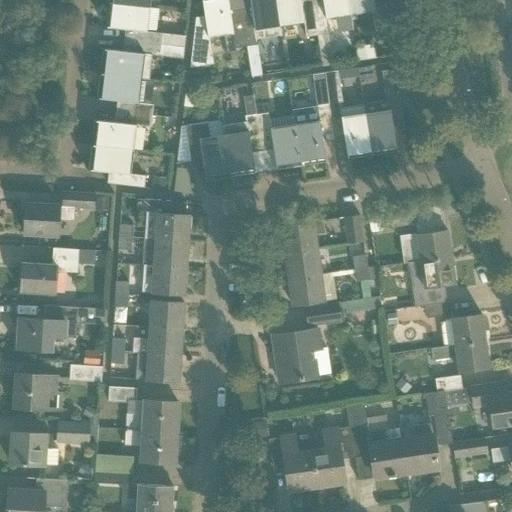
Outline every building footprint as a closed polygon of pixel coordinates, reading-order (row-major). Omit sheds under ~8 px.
[(195,22),(190,68),(213,65),(209,38),(222,36),(225,54),(235,52),(234,48),(246,46),(241,15),(239,6),(228,7),(227,0),(204,0),(201,0),(205,21),(195,22)] [(248,0),(251,13),(241,15),(246,46),(257,45),(256,40),(280,35),(278,26),(280,26),(275,0),(248,0)] [(299,0),(275,0),(280,26),(303,22),(306,36),(316,35),(311,4),(301,6),(299,0)] [(310,0),(311,4),(316,35),(327,33),(325,18),(350,14),(348,0),(310,0)] [(348,0),(350,14),(371,11),(374,27),(388,25),(383,0),(348,0)] [(150,7),(112,2),(109,28),(129,30),(128,42),(160,46),(162,34),(147,32),(150,7)] [(171,40),(171,47),(183,48),(184,42),(171,40)] [(106,49),(103,74),(142,79),(145,54),(159,56),(160,46),(128,42),(127,52),(106,49)] [(359,43),(341,43),(341,58),(359,58),(359,43)] [(361,46),(363,60),(374,58),(372,45),(361,46)] [(183,48),(171,47),(170,55),(182,56),(183,48)] [(263,62),(247,65),(249,79),(265,76),(263,62)] [(372,65),(357,68),(359,80),(374,78),(372,65)] [(371,151),(364,104),(339,107),(338,103),(342,103),(337,71),(312,75),(313,81),(324,79),(326,93),(324,93),(326,104),(327,104),(332,136),(343,134),(346,155),(371,151)] [(142,79),(103,74),(101,99),(121,102),(120,112),(152,116),(154,105),(139,104),(142,79)] [(389,100),(364,104),(371,151),(396,147),(393,126),(404,125),(399,93),(388,95),(389,100)] [(244,96),(248,116),(252,115),(255,115),(257,115),(254,95),(244,96)] [(294,114),(295,124),(300,161),(325,157),(321,137),(332,136),(327,104),(326,104),(316,105),(317,110),(294,114)] [(98,121),(95,146),(134,151),(137,126),(151,127),(152,116),(120,112),(119,123),(98,121)] [(300,161),(295,124),(270,128),(268,113),(257,115),(262,146),(271,145),(274,165),(300,161)] [(252,115),(248,116),(246,116),(247,122),(222,126),(229,172),(252,169),(249,148),(262,146),(257,115),(255,115),(252,115)] [(207,125),(206,123),(179,127),(177,164),(202,160),(204,176),(229,172),(222,126),(221,126),(221,123),(207,125)] [(134,151),(95,146),(92,170),(113,173),(111,184),(143,187),(145,176),(132,174),(134,151)] [(165,178),(152,177),(151,186),(164,188),(165,178)] [(23,234),(43,235),(57,236),(58,220),(73,221),(74,207),(92,208),(93,194),(63,193),(62,207),(59,206),(59,205),(25,203),(23,234)] [(111,198),(95,197),(95,211),(110,211),(111,198)] [(136,212),(147,212),(156,213),(185,215),(186,203),(137,199),(136,212)] [(413,210),(388,214),(390,227),(415,223),(413,210)] [(145,214),(144,239),(155,240),(187,242),(189,215),(185,215),(156,213),(147,212),(145,214)] [(359,215),(343,218),(346,237),(347,244),(363,242),(359,215)] [(280,227),(284,253),(316,249),(314,235),(324,234),(322,221),(280,227)] [(119,225),(119,238),(132,238),(133,226),(119,225)] [(416,235),(411,236),(405,239),(404,244),(406,263),(419,261),(419,262),(450,257),(447,230),(416,235)] [(131,251),(132,238),(119,238),(118,250),(131,251)] [(393,238),(390,256),(401,258),(404,240),(393,238)] [(155,240),(154,266),(185,268),(187,242),(155,240)] [(20,291),(40,293),(56,294),(57,272),(77,274),(78,265),(93,266),(94,251),(53,248),(52,265),(22,263),(20,291)] [(316,249),(284,253),(288,280),(320,276),(316,249)] [(365,256),(351,258),(353,271),(367,269),(365,256)] [(450,257),(419,262),(409,263),(411,277),(421,276),(423,288),(454,283),(450,257)] [(116,263),(113,278),(124,280),(127,264),(116,263)] [(185,268),(154,266),(143,265),(141,292),(184,295),(185,268)] [(367,269),(353,271),(354,282),(368,280),(367,269)] [(320,276),(288,280),(292,306),(324,301),(320,276)] [(116,282),(115,294),(122,294),(128,295),(129,282),(116,282)] [(127,307),(128,295),(122,294),(115,294),(115,307),(127,307)] [(380,307),(378,297),(362,299),(363,310),(380,307)] [(151,300),(149,328),(181,330),(183,303),(151,300)] [(340,322),(337,302),(302,307),(306,327),(340,322)] [(451,314),(449,302),(424,305),(426,318),(451,314)] [(16,348),(36,350),(52,350),(53,336),(76,338),(77,323),(104,325),(104,309),(43,305),(42,320),(18,318),(16,348)] [(395,314),(386,315),(387,325),(397,324),(395,314)] [(440,326),(443,347),(485,341),(481,314),(450,319),(451,320),(443,321),(440,326)] [(377,319),(370,320),(372,334),(379,333),(377,319)] [(132,353),(137,353),(180,356),(181,330),(149,328),(148,340),(133,339),(132,353)] [(318,328),(291,332),(272,335),(274,351),(278,350),(279,359),(275,359),(279,383),(298,380),(317,377),(315,359),(313,359),(312,352),(322,351),(318,328)] [(113,338),(112,351),(124,352),(125,339),(113,338)] [(443,347),(429,349),(430,361),(456,358),(458,372),(488,367),(485,341),(443,347)] [(83,351),(82,365),(98,366),(99,352),(83,351)] [(124,352),(112,351),(111,363),(123,364),(124,352)] [(180,356),(137,353),(135,379),(178,382),(180,356)] [(103,366),(98,366),(82,365),(71,364),(70,380),(102,382),(103,366)] [(13,407),(33,408),(60,410),(61,394),(57,394),(58,376),(15,373),(13,407)] [(436,392),(444,391),(462,388),(460,375),(434,379),(436,392)] [(410,386),(400,378),(393,387),(403,394),(410,386)] [(504,383),(470,388),(473,406),(488,404),(491,428),(511,424),(511,392),(506,393),(504,383)] [(108,387),(107,402),(126,403),(135,403),(135,400),(136,388),(108,387)] [(444,391),(436,392),(425,394),(428,417),(433,416),(437,446),(451,444),(444,391)] [(125,430),(176,433),(177,402),(143,401),(143,415),(126,414),(125,430)] [(407,474),(401,437),(399,428),(387,430),(368,433),(366,420),(363,404),(344,407),(348,427),(354,458),(370,455),(374,479),(387,477),(387,478),(394,477),(394,476),(407,474)] [(385,417),(366,420),(368,433),(387,430),(385,417)] [(57,442),(87,444),(95,444),(98,424),(88,423),(88,425),(59,423),(57,442)] [(252,439),(268,436),(265,423),(250,425),(252,439)] [(413,426),(414,434),(401,437),(407,474),(437,468),(430,424),(413,426)] [(340,460),(354,458),(348,427),(337,429),(337,427),(320,430),(323,447),(310,449),(316,487),(333,485),(332,481),(343,479),(340,460)] [(174,462),(176,433),(125,430),(124,446),(141,447),(140,460),(174,462)] [(21,465),(25,465),(25,464),(57,466),(58,450),(51,450),(52,435),(11,433),(9,463),(21,464),(21,465)] [(316,487),(310,449),(296,451),(294,434),(278,436),(278,438),(268,440),(273,470),(273,466),(284,464),(288,488),(299,486),(299,490),(316,487)] [(485,454),(483,439),(451,443),(454,458),(485,454)] [(511,445),(489,449),(491,463),(510,460),(511,470),(511,445)] [(96,455),(95,471),(105,471),(127,472),(132,472),(132,457),(112,456),(105,455),(96,455)] [(370,455),(354,458),(358,481),(374,479),(370,455)] [(77,472),(85,477),(90,469),(82,464),(77,472)] [(105,471),(95,471),(94,484),(126,486),(125,500),(136,500),(135,511),(171,511),(173,486),(127,484),(127,472),(105,471)] [(43,511),(43,506),(66,507),(67,480),(35,478),(35,491),(26,490),(26,495),(8,494),(7,510),(5,510),(5,511),(43,511)] [(485,511),(484,502),(470,504),(450,506),(451,511),(485,511)]
